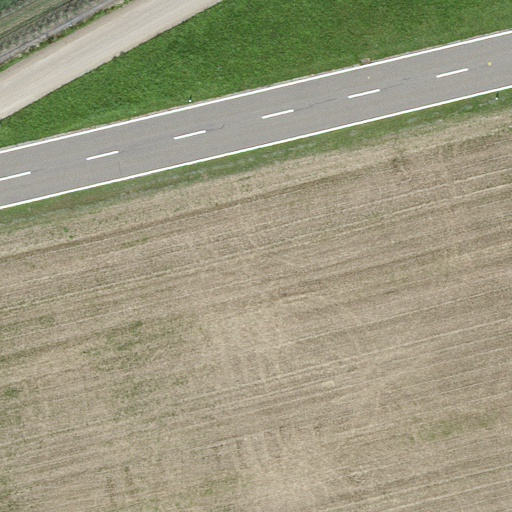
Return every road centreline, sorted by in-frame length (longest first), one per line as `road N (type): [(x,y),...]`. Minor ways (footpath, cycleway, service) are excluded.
road 1 (tertiary): [(0,182),(511,62)]
road 2 (track): [(0,102),(190,0)]
